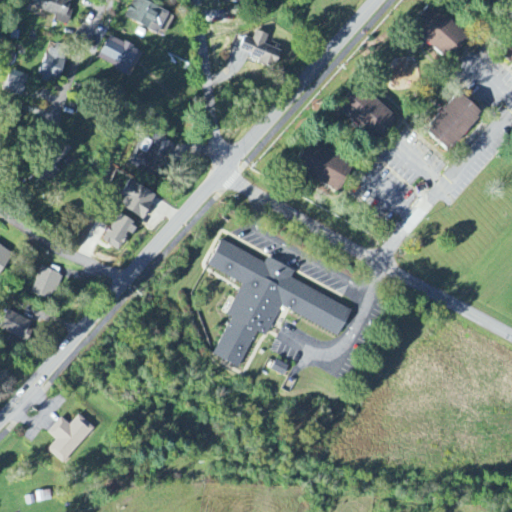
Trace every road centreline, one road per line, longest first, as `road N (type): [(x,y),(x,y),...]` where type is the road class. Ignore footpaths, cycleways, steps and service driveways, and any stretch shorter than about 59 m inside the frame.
road 1 (residential): [(0,424),(377,0)]
road 2 (residential): [(511,335),(223,173)]
road 3 (residential): [(375,263),(511,109)]
road 4 (residential): [(223,173),(196,0)]
road 5 (residential): [(126,282),(0,210)]
road 6 (residential): [(100,0),(50,112)]
